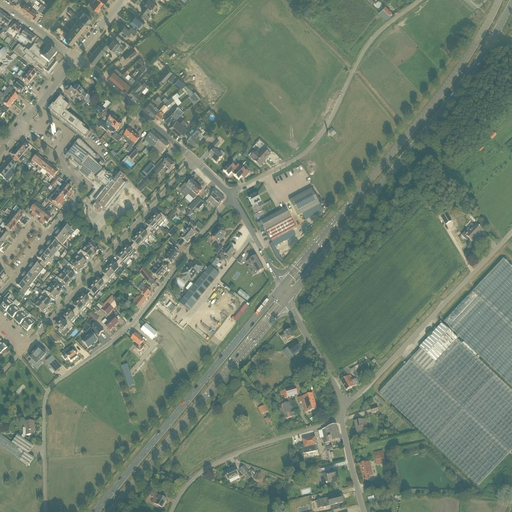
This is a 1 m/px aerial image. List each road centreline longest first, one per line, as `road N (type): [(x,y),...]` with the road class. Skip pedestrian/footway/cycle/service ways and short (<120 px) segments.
road 1 (residential): [(45,511),(47,392),(139,315),(231,195)]
road 2 (secondary): [(287,299),(446,105),(511,2)]
road 3 (secondary): [(498,0),(454,75),(308,254)]
road 4 (secondary): [(281,287),(95,511)]
road 5 (residential): [(231,195),(315,142),(369,42),(420,0)]
road 6 (secondary): [(111,511),(287,299)]
road 7 (residential): [(26,346),(194,160)]
road 8 (unclassified): [(341,403),(363,390),(511,233)]
road 9 (unclassified): [(171,511),(196,475),(217,462),(341,420)]
road 10 (residential): [(194,160),(74,57)]
road 11 (residential): [(19,128),(81,187),(47,236)]
